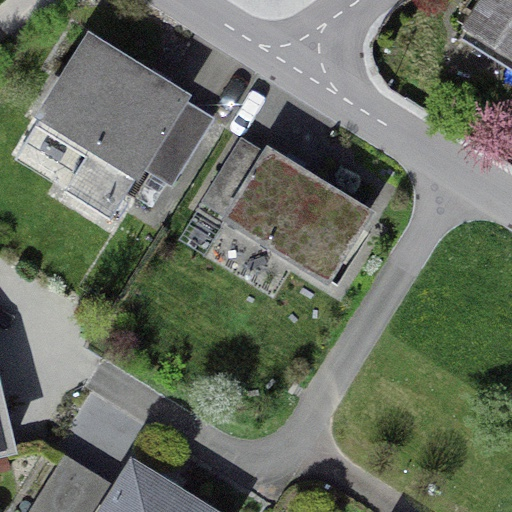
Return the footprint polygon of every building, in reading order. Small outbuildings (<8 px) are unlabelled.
[(511,0),(481,0),(460,33),(511,64),(511,0)] [(156,88),(87,45),(39,121),(90,153),(64,195),(106,222),(140,167),(151,150),(180,103),(156,88)] [(177,167),(151,150),(140,167),(167,183),(177,167)] [(226,223),(323,284),(363,220),(290,174),(266,159),(236,206),(226,223)] [(199,206),(226,223),(236,206),(210,189),(199,206)] [(84,511),(100,487),(62,464),(32,511),(84,511)] [(191,511),(156,490),(130,474),(106,511),(191,511)]
